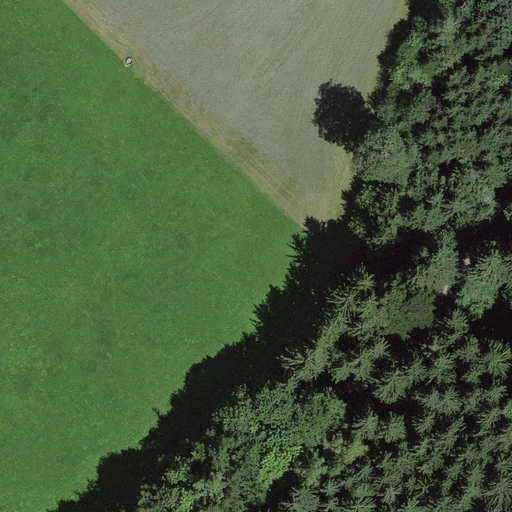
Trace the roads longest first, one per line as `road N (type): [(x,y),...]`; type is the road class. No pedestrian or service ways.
road 1 (track): [(511,212),(262,511)]
road 2 (track): [(327,277),(130,511)]
